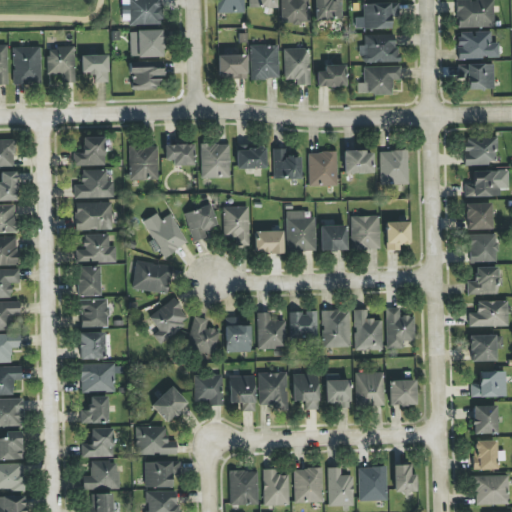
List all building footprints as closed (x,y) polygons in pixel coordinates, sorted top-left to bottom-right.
[(161,0),(127,0),(128,5),(121,5),(121,15),(128,15),(128,26),(162,25),(161,0)] [(215,0),(215,13),(243,13),(243,0),(215,0)] [(275,0),(248,0),(248,8),(276,8),(275,0)] [(309,24),(308,0),(280,0),(281,25),(309,24)] [(341,0),(314,0),(314,19),(341,20),(341,0)] [(492,0),(467,0),(456,0),(457,28),(494,27),(492,0)] [(363,29),(390,29),(390,17),(399,17),(399,3),(363,4),(363,29)] [(130,58),(162,57),(162,30),(130,31),(130,58)] [(498,58),(498,43),(492,44),(491,32),(457,32),(458,59),(498,58)] [(361,63),(399,63),(398,48),(394,48),(394,35),(364,35),(364,46),(361,46),(361,63)] [(278,79),(277,45),(250,46),(251,80),(278,79)] [(40,47),(12,48),(13,85),(41,84),(40,47)] [(74,48),(46,48),(47,76),(61,75),(61,83),(74,83),(74,48)] [(296,86),(310,85),(309,49),(283,49),(284,80),(296,80),(296,86)] [(107,55),(81,56),(81,74),(94,74),(94,83),(107,83),(107,55)] [(246,55),(217,55),(218,79),(246,78),(246,55)] [(158,91),(158,76),(162,76),(163,64),(131,63),(130,90),(158,91)] [(493,64),(458,65),(458,81),(466,81),(466,90),(493,89),(493,64)] [(317,88),(345,87),(344,65),(324,66),(324,72),(316,72),(317,88)] [(400,67),(364,67),(364,95),(392,95),(392,80),(400,80),(400,67)] [(104,165),(103,137),(82,138),(82,153),(73,153),(73,166),(104,165)] [(496,164),(495,138),(463,139),(464,165),(496,164)] [(12,140),(0,140),(0,168),(13,168),(12,140)] [(193,165),(193,144),(164,145),(164,161),(172,161),(173,166),(193,165)] [(201,178),(229,177),(229,144),(200,145),(201,178)] [(129,181),(158,180),(157,146),(128,147),(129,181)] [(265,146),(236,147),(236,170),(265,169),(265,146)] [(273,179),(300,179),(300,157),(286,157),(286,149),(272,149),(273,179)] [(344,174),(372,173),(372,151),(343,152),(344,174)] [(378,152),(380,186),(408,185),(407,151),(378,152)] [(308,153),(309,187),(336,186),(336,152),(308,153)] [(113,182),(106,182),(106,170),(81,170),(81,185),(74,185),(74,198),(113,198),(113,182)] [(508,189),(508,171),(472,172),(472,184),(464,184),(464,197),(499,197),(499,189),(508,189)] [(0,201),(16,201),(15,172),(0,172),(0,182),(0,201)] [(75,231),(110,231),(109,203),(74,203),(75,231)] [(490,204),(465,204),(465,230),(491,230),(490,204)] [(15,205),(0,205),(0,233),(15,233),(15,205)] [(206,239),(204,230),(215,227),(211,206),(185,212),(191,242),(206,239)] [(223,207),(223,238),(235,238),(235,246),(248,246),(248,207),(223,207)] [(285,211),(286,252),(315,251),(314,218),(304,218),(304,211),(285,211)] [(170,215),(160,220),(156,213),(142,222),(163,257),(187,243),(170,215)] [(380,249),(378,216),(350,217),(351,250),(380,249)] [(385,223),(385,251),(400,251),(400,245),(409,245),(408,222),(385,223)] [(345,226),(320,226),(320,251),(346,251),(345,226)] [(283,254),(282,231),(254,232),(254,254),(283,254)] [(115,262),(115,246),(108,246),(108,234),(83,235),(83,250),(75,250),(75,263),(115,262)] [(496,234),(468,235),(468,263),(496,262),(496,234)] [(0,265),(17,266),(16,237),(0,237),(0,265)] [(171,266),(134,262),(131,290),(168,294),(171,266)] [(99,296),(99,267),(76,267),(76,296),(99,296)] [(467,282),(467,295),(497,295),(497,267),(474,268),(474,282),(467,282)] [(0,269),(0,298),(11,298),(10,284),(19,284),(18,269),(0,269)] [(80,327),(108,327),(107,299),(79,300),(80,327)] [(148,316),(152,323),(146,328),(157,344),(190,322),(174,299),(148,316)] [(0,330),(10,330),(10,317),(19,316),(19,302),(0,302),(0,330)] [(507,302),(476,302),(476,314),(468,313),(468,327),(507,327),(507,302)] [(399,308),(385,309),(386,349),(402,348),(402,342),(414,342),(413,317),(399,317),(399,308)] [(354,351),(382,351),(381,320),(366,320),(366,310),(353,310),(354,351)] [(289,313),(289,338),(317,337),(316,311),(305,312),(305,313),(289,313)] [(321,311),(322,348),(349,347),(349,311),(321,311)] [(258,349),(285,348),(284,321),(273,321),(273,313),(257,313),(258,349)] [(208,320),(194,317),(185,353),(213,359),(219,331),(206,328),(208,320)] [(250,352),(250,326),(239,326),(239,317),(224,318),(224,353),(250,352)] [(78,333),(79,360),(104,359),(104,333),(78,333)] [(0,335),(0,363),(11,363),(11,348),(20,348),(20,335),(0,335)] [(495,362),(495,350),(501,350),(501,336),(469,336),(469,362),(495,362)] [(80,365),(80,393),(114,392),(114,374),(120,373),(120,364),(80,365)] [(0,395),(13,395),(13,381),(21,380),(21,367),(0,367),(0,395)] [(470,397),(505,397),(505,372),(478,372),(478,383),(470,383),(470,397)] [(287,407),(286,373),(258,373),(259,408),(287,407)] [(355,407),(383,406),(383,373),(355,373),(355,407)] [(317,374),(292,375),(292,402),(304,402),(305,410),(318,410),(317,374)] [(222,403),(221,375),(193,375),(194,405),(222,403)] [(349,380),(336,380),(336,375),(325,375),(326,403),(336,403),(336,408),(349,408),(349,380)] [(254,376),(229,377),(229,404),(241,404),(241,412),(255,411),(254,376)] [(415,405),(414,380),(388,381),(388,406),(415,405)] [(187,403),(170,386),(150,407),(167,423),(187,403)] [(107,424),(108,397),(89,396),(89,410),(81,410),(81,423),(107,424)] [(22,399),(0,399),(0,426),(23,427),(22,399)] [(496,434),(495,406),(472,406),(473,435),(496,434)] [(176,455),(176,441),(166,441),(165,427),(135,428),(135,456),(176,455)] [(113,457),(112,429),(90,429),(91,444),(81,445),(81,458),(113,457)] [(0,439),(0,460),(21,460),(21,432),(5,432),(5,439),(0,439)] [(496,441),(473,441),(472,470),(495,470),(496,441)] [(82,490),(119,489),(118,462),(90,462),(90,477),(82,477),(82,490)] [(144,488),(172,487),(171,475),(180,475),(179,462),(144,462),(144,488)] [(0,490),(23,490),(23,464),(0,464),(0,490)] [(409,465),(393,466),(394,494),(415,493),(415,475),(410,475),(409,465)] [(358,502),(386,501),(386,467),(358,468),(358,502)] [(340,468),(327,468),(328,507),(353,506),(352,476),(340,476),(340,468)] [(288,505),(288,475),(275,475),(275,469),(262,470),(263,506),(288,505)] [(293,469),(294,504),(322,503),(321,469),(293,469)] [(257,471),(228,472),(229,505),(258,505),(257,471)] [(507,476),(474,477),(475,506),(508,505),(507,476)] [(177,511),(178,492),(145,492),(145,511),(177,511)] [(111,511),(111,494),(91,494),(91,511),(88,511),(111,511)] [(0,511),(24,511),(24,496),(0,497),(0,511)]
